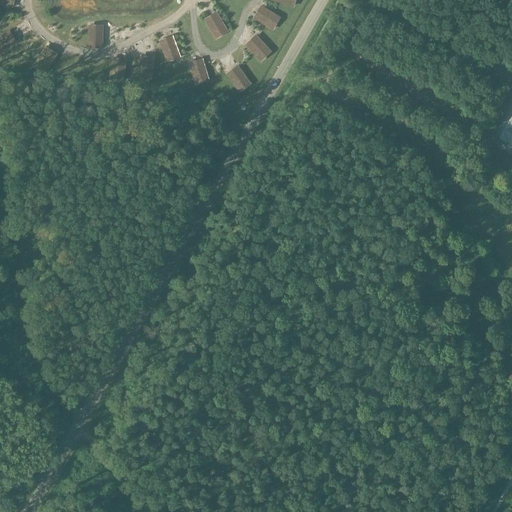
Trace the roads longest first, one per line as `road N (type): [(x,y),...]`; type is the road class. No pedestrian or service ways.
road 1 (unclassified): [(28,511),(322,0)]
road 2 (track): [(137,511),(36,359),(0,156)]
road 3 (unclassified): [(511,77),(378,0)]
